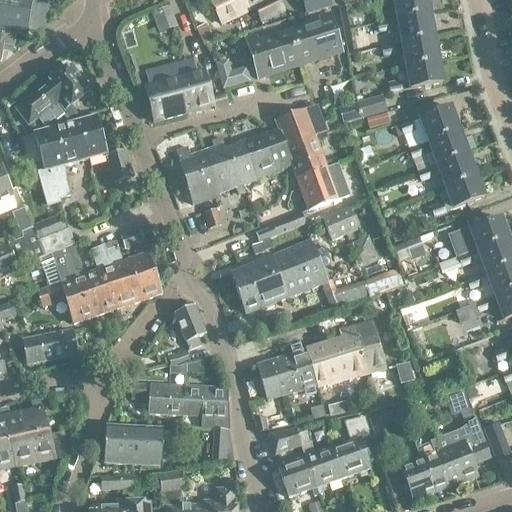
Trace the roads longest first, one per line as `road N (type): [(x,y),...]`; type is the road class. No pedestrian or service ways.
road 1 (residential): [(266,511),(247,405),(92,20)]
road 2 (unknown): [(143,149),(303,106)]
road 3 (residential): [(511,130),(477,0)]
road 4 (residential): [(65,511),(104,384)]
